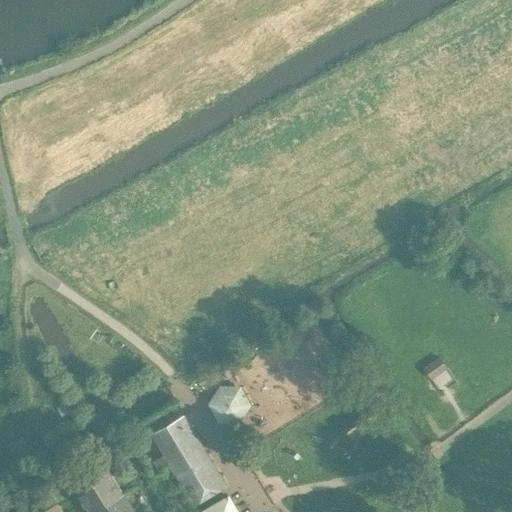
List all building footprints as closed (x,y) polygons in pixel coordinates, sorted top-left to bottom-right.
[(431,379),(448,368),(439,356),(423,368),(431,379)] [(239,385),(218,387),(207,405),(219,424),(240,423),(251,407),(239,385)] [(349,445),(376,427),(366,413),(340,431),(349,445)] [(153,433),(168,459),(161,463),(165,470),(172,466),(195,504),(227,486),(194,431),(184,415),(153,433)] [(33,454),(22,435),(8,443),(19,462),(33,454)] [(86,505),(90,511),(133,511),(102,458),(70,477),(80,494),(77,496),(84,507),(86,505)] [(239,511),(229,494),(201,511),(239,511)]
